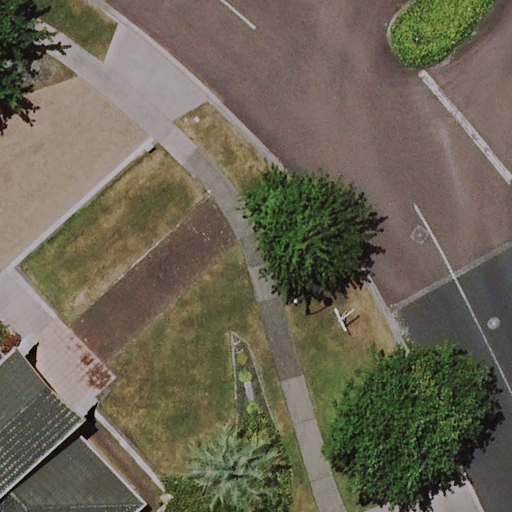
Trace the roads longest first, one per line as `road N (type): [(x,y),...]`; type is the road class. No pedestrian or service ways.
road 1 (residential): [(511,390),(459,280),(348,110)]
road 2 (residential): [(348,110),(223,0)]
road 3 (residential): [(348,110),(444,0)]
